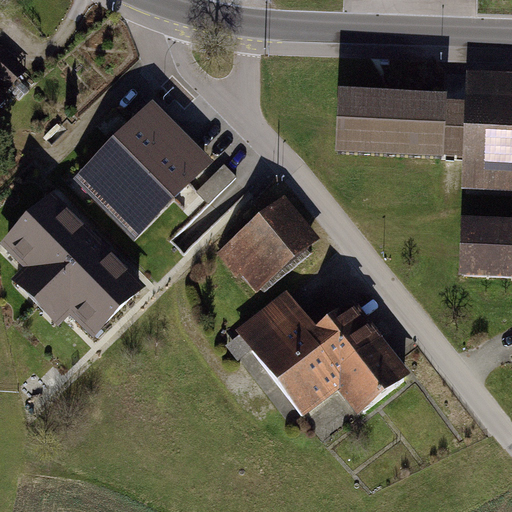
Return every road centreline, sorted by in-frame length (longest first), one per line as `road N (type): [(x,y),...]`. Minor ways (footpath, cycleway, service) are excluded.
road 1 (residential): [(511,446),(394,297),(179,54),(159,0)]
road 2 (tertiary): [(511,41),(301,32),(162,0)]
